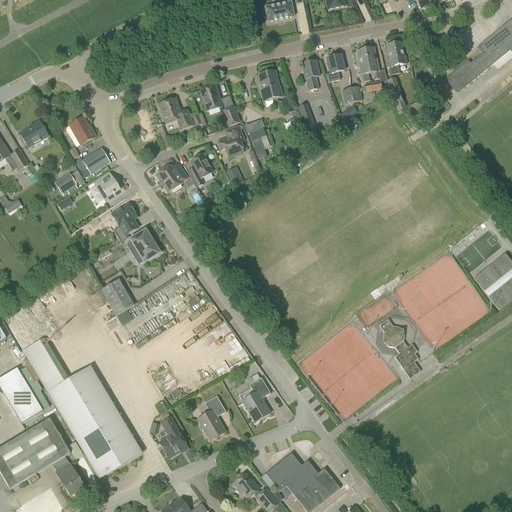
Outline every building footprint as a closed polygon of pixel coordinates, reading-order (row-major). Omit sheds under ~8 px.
[(325,0),(328,11),(344,7),(342,0),(325,0)] [(450,0),(414,0),(418,7),(420,11),(430,6),(432,9),(450,0)] [(267,24),(293,18),(290,4),(264,9),(267,24)] [(470,65),(468,63),(445,81),(457,95),(505,56),(505,57),(511,51),(511,24),(510,22),(481,46),(482,47),(486,52),(470,65)] [(388,68),(389,68),(391,77),(400,75),(398,66),(406,65),(405,58),(404,59),(401,44),(386,47),(388,61),(387,62),(388,68)] [(367,68),(369,75),(372,75),(373,82),(379,81),(380,83),(372,84),(374,93),(382,92),(381,84),(387,83),(388,87),(391,85),(389,81),(387,82),(384,71),(378,73),(373,50),(364,52),(365,59),(363,59),(365,68),(367,68)] [(369,75),(367,68),(365,68),(363,59),(365,59),(364,52),(356,53),(356,54),(352,55),(354,63),(358,62),(362,84),(370,83),(368,75),(369,75)] [(330,75),(325,77),(328,85),(340,82),(338,74),(344,73),(340,57),(326,60),(330,75)] [(315,78),(319,77),(315,63),(304,65),(305,71),(303,72),(305,80),(308,92),(317,90),(315,78)] [(263,103),(283,98),(280,87),(279,88),(275,72),(257,77),(255,78),(257,86),(259,86),(261,92),(260,92),(262,100),(263,103)] [(405,108),(395,79),(389,81),(391,85),(388,87),(391,95),(395,106),(397,112),(405,108)] [(364,85),(366,95),(374,93),(372,84),(364,85)] [(206,113),(222,108),(216,88),(200,92),(206,113)] [(362,102),(359,88),(350,90),(353,104),(362,102)] [(342,92),(344,106),(353,104),(350,90),(342,92)] [(409,106),(417,103),(418,102),(416,99),(415,97),(407,101),(409,106)] [(166,126),(177,122),(180,131),(193,127),(187,112),(180,115),(175,100),(159,106),(166,126)] [(317,133),(307,105),(297,109),(308,137),(317,133)] [(227,128),(239,124),(234,109),(221,113),(227,128)] [(354,109),(341,118),(344,123),(357,113),(356,111),(354,109)] [(201,125),(202,127),(206,126),(202,114),(197,116),(196,117),(199,126),(201,125)] [(289,120),(291,126),(292,130),(294,133),(301,131),(296,117),(289,120)] [(69,127),(76,138),(71,141),(76,148),(80,146),(81,147),(96,138),(92,132),(91,133),(83,119),(69,127)] [(28,150),(48,138),(39,123),(19,135),(28,150)] [(166,138),(162,126),(158,128),(162,139),(166,138)] [(262,130),(251,134),(248,126),(243,128),(246,136),(249,135),(256,155),(259,161),(267,158),(265,153),(264,151),(260,140),(262,139),(266,138),(262,130)] [(240,145),(244,143),(238,129),(226,134),(228,140),(219,144),(219,145),(221,152),(225,150),(228,159),(243,154),(240,145)] [(19,151),(10,156),(0,140),(0,164),(6,160),(10,167),(14,164),(20,172),(29,166),(19,151)] [(68,152),(73,161),(79,157),(74,148),(68,152)] [(80,160),(73,164),(83,182),(109,165),(100,150),(86,159),(81,162),(80,160)] [(261,173),(253,152),(248,153),(256,175),(261,173)] [(205,185),(202,180),(212,174),(203,156),(191,163),(194,169),(187,173),(196,190),(205,185)] [(68,161),(63,158),(60,164),(65,166),(68,161)] [(181,184),(187,180),(178,167),(172,171),(170,167),(158,176),(170,193),(182,185),(181,184)] [(61,196),(77,186),(69,174),(54,184),(61,196)] [(239,174),(229,179),(234,188),(243,183),(239,174)] [(114,198),(124,192),(116,179),(113,181),(109,175),(97,183),(107,199),(112,196),(114,198)] [(210,195),(205,198),(208,203),(213,200),(210,195)] [(0,200),(0,202),(10,217),(23,209),(17,201),(14,203),(8,202),(5,197),(0,200)] [(112,216),(119,228),(113,231),(120,243),(126,239),(125,238),(138,230),(132,221),(136,219),(129,206),(112,216)] [(194,207),(183,214),(187,220),(189,218),(198,212),(194,207)] [(98,228),(94,222),(84,228),(88,235),(98,228)] [(144,263),(159,254),(145,232),(131,241),(144,263)] [(199,233),(194,237),(200,246),(205,242),(199,233)] [(511,263),(505,255),(474,280),(496,311),(511,299),(511,263)] [(101,292),(116,318),(133,308),(118,282),(101,292)] [(413,364),(418,361),(414,356),(417,354),(412,347),(407,350),(403,344),(404,337),(398,329),(392,328),(387,322),(379,328),(383,334),(382,341),(388,349),(394,350),(398,356),(394,359),(409,381),(420,373),(413,364)] [(22,353),(48,395),(99,481),(100,480),(106,476),(125,465),(130,462),(141,455),(135,445),(90,370),(69,382),(44,340),(22,353)] [(228,357),(233,367),(249,357),(243,348),(228,357)] [(42,413),(50,408),(40,392),(42,391),(37,383),(35,384),(26,369),(19,373),(17,370),(0,380),(0,390),(21,426),(42,413)] [(261,378),(269,393),(274,391),(265,375),(261,378)] [(249,386),(254,395),(242,402),(255,424),(269,415),(261,400),(270,395),(261,379),(249,386)] [(225,434),(216,419),(226,414),(217,398),(204,405),(209,413),(197,420),(210,442),(225,434)] [(155,407),(160,416),(168,411),(163,402),(155,407)] [(168,460),(187,449),(170,420),(161,425),(169,439),(159,445),(168,460)] [(52,466),(65,458),(70,455),(49,421),(0,450),(0,475),(10,491),(52,466)] [(156,435),(159,426),(152,424),(149,434),(156,435)] [(276,488),(301,467),(296,461),(291,455),(268,473),(266,475),(276,488)] [(70,499),(84,490),(65,458),(52,466),(56,473),(55,474),(70,499)] [(292,496),(318,475),(313,469),(307,462),(301,467),(276,488),(280,493),(286,488),(292,496)] [(305,511),(312,511),(340,490),(335,484),(324,470),(318,475),(292,496),(305,511)] [(256,499),(266,511),(269,511),(278,506),(266,491),(260,495),(258,492),(259,491),(255,486),(253,487),(245,477),(235,485),(243,496),(245,494),(249,500),(254,495),(257,498),(256,499)] [(283,500),(278,493),(274,496),(279,503),(283,500)] [(206,511),(202,506),(192,511),(189,511),(181,500),(163,511),(206,511)]
